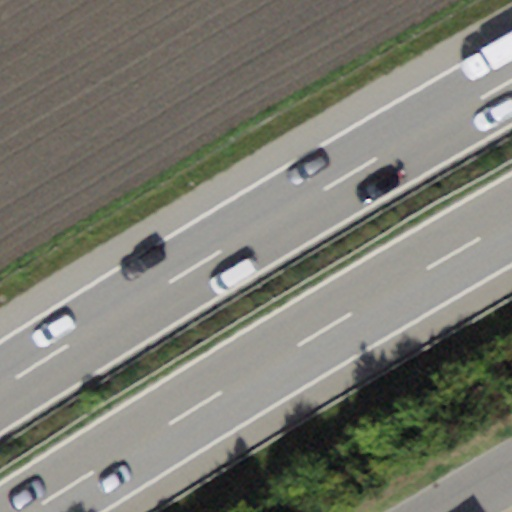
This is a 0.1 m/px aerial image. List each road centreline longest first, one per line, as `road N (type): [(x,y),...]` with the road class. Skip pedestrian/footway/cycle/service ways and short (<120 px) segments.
road 1 (motorway): [(511,82),(0,391)]
road 2 (motorway): [(30,511),(511,221)]
